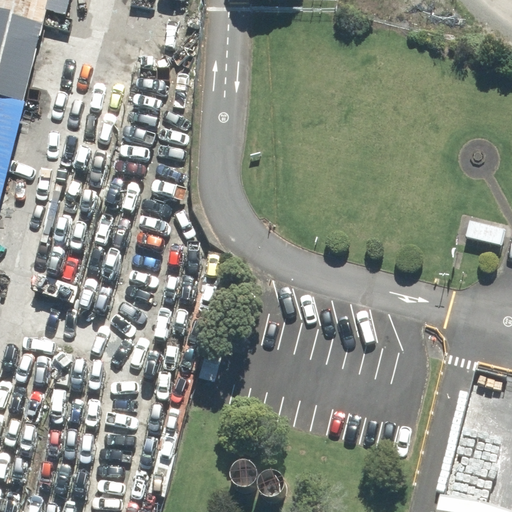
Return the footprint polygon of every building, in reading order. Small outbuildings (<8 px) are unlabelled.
[(63,0),(0,0),(0,247),(2,248),(63,0)] [(189,27),(192,0),(162,0),(160,23),(189,27)] [(353,0),(352,8),(428,24),(433,0),(353,0)] [(478,0),(437,0),(437,4),(475,14),(478,0)] [(478,20),(440,8),(434,29),(471,40),(478,20)] [(511,27),(484,20),(479,40),(511,49),(511,27)] [(96,227),(62,219),(46,285),(80,293),(91,246),(96,227)] [(470,226),(467,241),(502,248),(505,233),(470,226)] [(129,256),(91,246),(80,293),(118,302),(129,256)]
